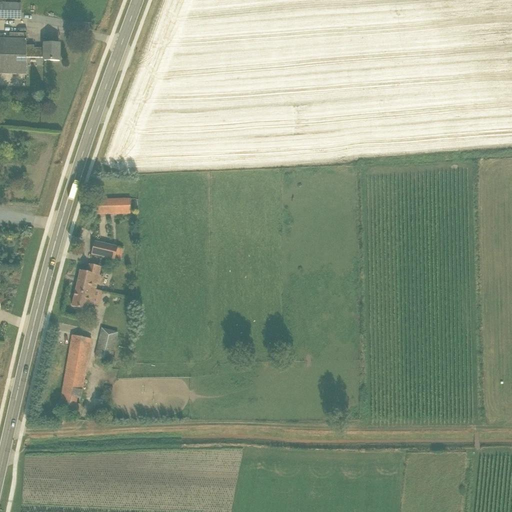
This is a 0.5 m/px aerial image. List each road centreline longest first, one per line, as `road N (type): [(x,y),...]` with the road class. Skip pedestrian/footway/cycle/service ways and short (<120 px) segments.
road 1 (track): [(9,431),(230,422),(511,429)]
road 2 (secondary): [(0,472),(72,184),(138,0)]
road 3 (track): [(362,166),(511,155)]
